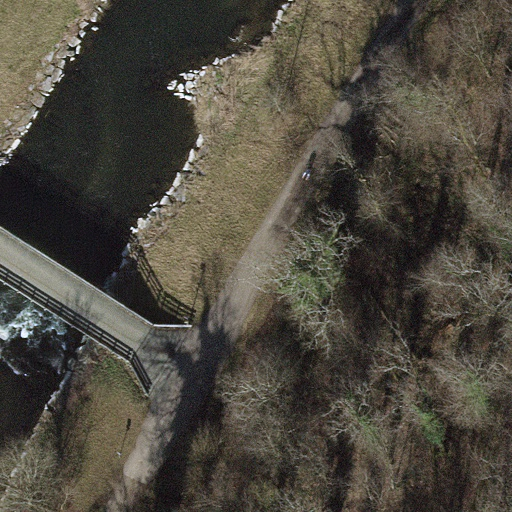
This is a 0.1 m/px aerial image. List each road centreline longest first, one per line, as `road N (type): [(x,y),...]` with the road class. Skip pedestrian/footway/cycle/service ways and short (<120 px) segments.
road 1 (track): [(411,0),(196,374)]
road 2 (track): [(196,374),(0,253)]
road 3 (track): [(122,511),(196,374)]
